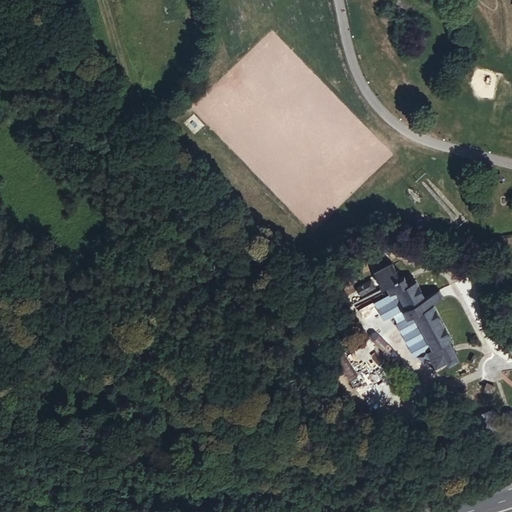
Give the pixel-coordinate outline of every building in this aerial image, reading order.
[(117,113),(105,124),(120,140),(131,130),(117,113)] [(379,272),(386,287),(391,284),(396,294),(411,287),(419,304),(413,306),(418,316),(409,320),(427,355),(433,352),(452,342),(456,341),(439,305),(450,300),(446,291),(445,290),(430,298),(422,280),(414,284),(410,275),(404,278),(397,263),(379,272)] [(391,296),(396,294),(391,284),(386,287),(383,288),(385,293),(389,291),(391,296)] [(373,343),(383,352),(389,345),(379,337),(373,343)] [(455,349),(452,342),(433,352),(440,367),(459,357),(455,349)] [(345,358),(340,361),(349,380),(354,377),(345,358)] [(477,416),(493,429),(499,427),(498,426),(493,411),(477,416)] [(511,438),(499,427),(493,429),(507,442),(511,438)]
